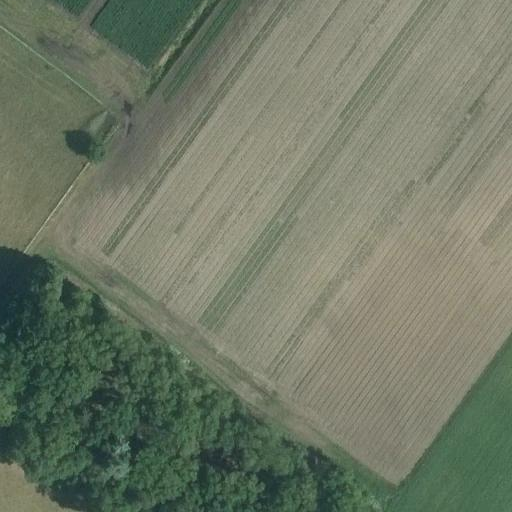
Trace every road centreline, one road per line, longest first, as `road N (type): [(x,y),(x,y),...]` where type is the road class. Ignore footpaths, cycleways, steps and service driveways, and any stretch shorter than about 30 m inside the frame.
road 1 (track): [(0,312),(227,0)]
road 2 (track): [(0,15),(141,118)]
